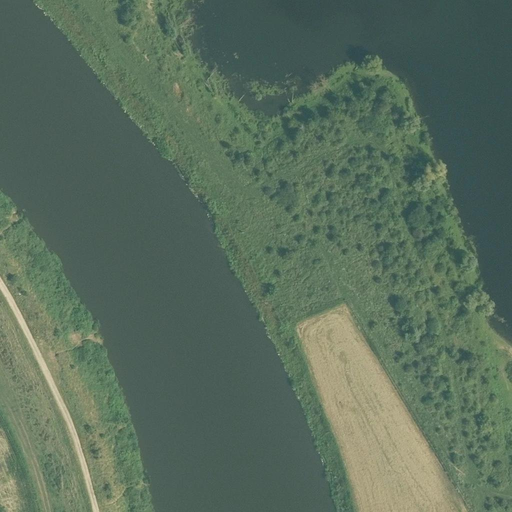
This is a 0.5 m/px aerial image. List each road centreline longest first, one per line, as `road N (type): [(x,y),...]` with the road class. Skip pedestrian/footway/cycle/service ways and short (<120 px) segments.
road 1 (track): [(253,192),(357,140),(382,151),(430,278),(468,470),(475,485),(511,498)]
road 2 (track): [(0,288),(72,431),(94,511)]
